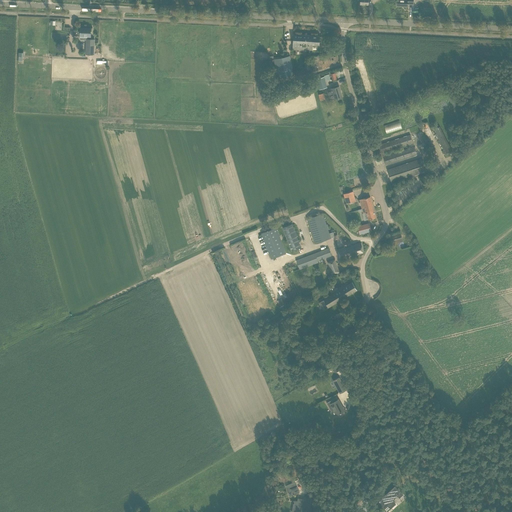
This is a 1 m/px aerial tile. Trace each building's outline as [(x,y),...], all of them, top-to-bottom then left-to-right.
[(87,36),(87,39),(86,39),(86,54),(94,54),(94,39),(90,39),(90,36),(91,28),(80,28),(80,36),(87,36)] [(292,49),(312,50),(312,45),(319,45),(320,36),(293,35),(292,49)] [(294,71),(291,60),(290,55),(274,59),(278,79),(295,76),(294,71)] [(316,79),(319,90),(327,87),(324,77),(316,79)] [(327,90),(328,94),(332,93),(334,100),(342,97),(339,86),(331,88),(331,89),(327,90)] [(384,125),(386,133),(403,128),(400,120),(384,125)] [(451,154),(438,129),(432,133),(446,157),(451,154)] [(410,135),(384,143),(379,145),(382,153),(398,148),(413,143),(410,135)] [(383,156),(386,165),(416,155),(414,147),(383,156)] [(387,170),(391,182),(425,171),(421,158),(387,170)] [(344,194),(346,203),(355,201),(353,191),(344,194)] [(363,211),(363,213),(366,212),(368,219),(376,217),(370,196),(359,199),(360,202),(359,203),(360,205),(361,205),(362,209),(363,211)] [(306,219),(314,243),(331,238),(323,213),(306,219)] [(358,226),(360,234),(371,231),(369,223),(358,226)] [(283,227),(292,251),(301,247),(292,224),(283,227)] [(261,234),(271,259),(285,253),(275,228),(261,234)] [(390,236),(393,244),(403,240),(400,233),(390,236)] [(355,245),(351,246),(350,241),(342,243),(343,247),(344,247),(344,248),(338,249),(340,258),(363,252),(361,242),(354,244),(355,245)] [(296,261),(299,269),(318,262),(318,261),(331,256),(328,248),(296,261)] [(327,262),(332,274),(339,272),(335,259),(327,262)] [(336,292),(319,303),(321,307),(323,311),(353,292),(357,290),(352,282),(345,286),(336,292)] [(352,315),(355,325),(361,323),(357,313),(352,315)] [(346,330),(348,337),(361,333),(358,326),(346,330)] [(339,377),(333,381),(340,393),(346,390),(339,377)] [(331,399),(326,402),(331,412),(334,410),(335,409),(338,414),(340,413),(344,411),(338,399),(335,401),(334,402),(333,402),(331,399)] [(288,493),(289,496),(299,492),(296,486),(296,484),(291,486),(290,484),(285,486),(288,493)] [(395,486),(378,502),(381,506),(384,508),(387,505),(391,508),(395,504),(392,500),(398,496),(399,498),(403,494),(401,492),(399,490),(395,486)] [(311,498),(309,498),(303,497),(303,498),(297,498),(297,501),(293,500),(291,511),(300,511),(301,511),(309,511),(311,498)]
